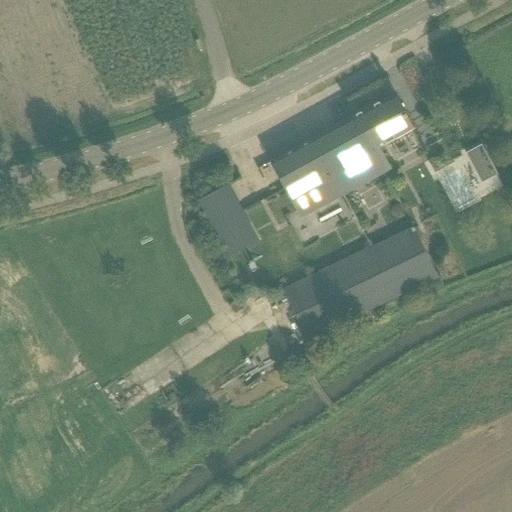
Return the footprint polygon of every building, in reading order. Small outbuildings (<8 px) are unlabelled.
[(389,141),(400,135),(413,128),(395,94),(320,135),(350,191),(390,169),(378,148),(389,141)] [(300,218),(350,191),(320,135),(270,162),(300,218)] [(466,153),(482,183),(498,174),(481,145),(466,153)] [(199,201),(229,256),(258,242),(228,185),(199,201)] [(414,226),(284,287),(309,339),(439,277),(414,226)]
